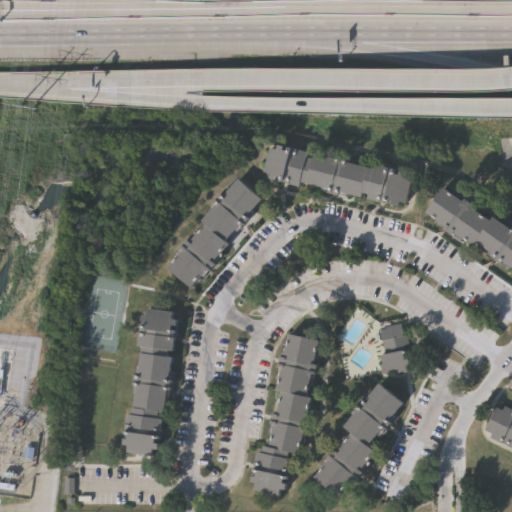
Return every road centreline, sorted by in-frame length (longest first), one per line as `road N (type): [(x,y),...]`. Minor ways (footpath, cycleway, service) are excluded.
road 1 (motorway): [(0,11),(428,9)]
road 2 (motorway): [(134,82),(511,80)]
road 3 (motorway): [(136,98),(511,107)]
road 4 (motorway): [(0,35),(342,33)]
road 5 (motorway): [(342,33),(511,73)]
road 6 (motorway): [(342,33),(511,31)]
